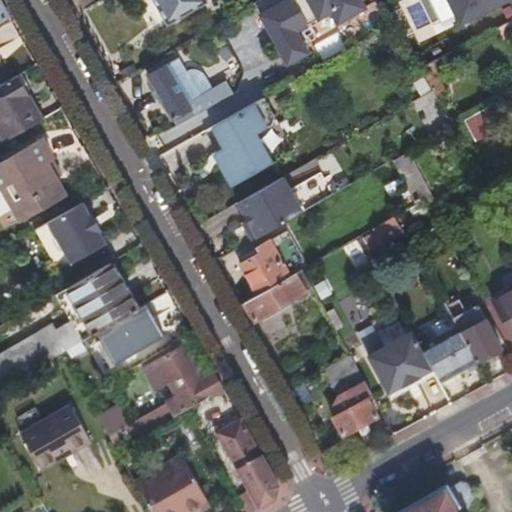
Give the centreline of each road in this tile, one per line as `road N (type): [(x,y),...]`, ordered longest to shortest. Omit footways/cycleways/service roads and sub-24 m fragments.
road 1 (residential): [(36,0),(323,500)]
road 2 (residential): [(323,500),(511,398)]
